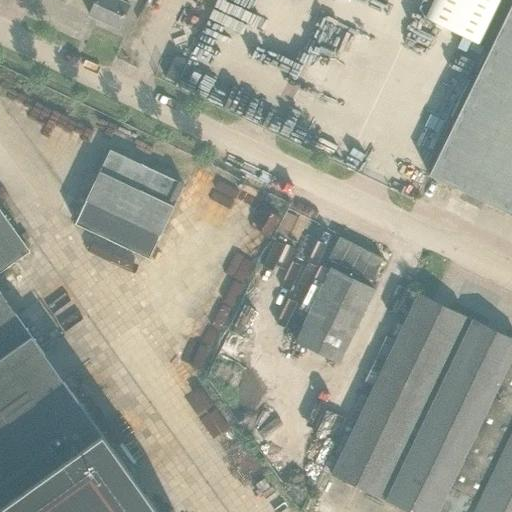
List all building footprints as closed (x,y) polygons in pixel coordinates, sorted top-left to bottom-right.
[(58,0),(63,2),(64,0),(94,0),(88,14),(117,28),(129,4),(119,0),(58,0)] [(501,0),(435,0),(427,17),(481,43),(501,0)] [(511,214),(511,0),(428,175),(511,214)] [(181,183),(109,149),(76,220),(148,254),(181,183)] [(0,511),(157,511),(78,402),(0,293),(0,271),(28,251),(0,211),(0,511)] [(338,362),(373,289),(330,268),(295,341),(338,362)] [(511,511),(511,338),(417,293),(331,474),(409,511),(511,511)]
